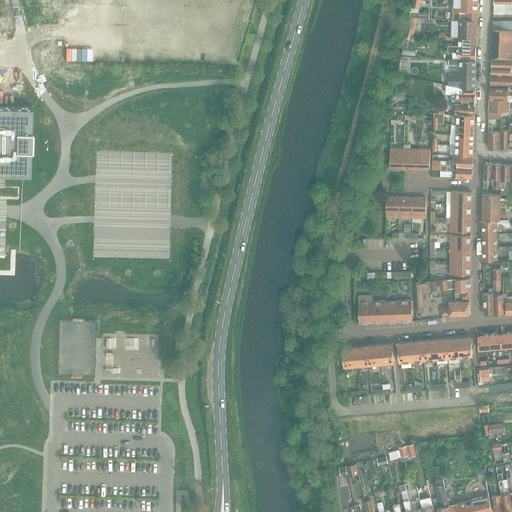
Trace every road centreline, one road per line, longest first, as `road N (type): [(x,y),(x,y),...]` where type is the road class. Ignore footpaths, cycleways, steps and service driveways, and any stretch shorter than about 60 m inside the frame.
road 1 (tertiary): [(222,485),(217,372),(224,310),(303,0)]
road 2 (residential): [(477,323),(478,154)]
road 3 (residential): [(478,154),(485,0)]
road 4 (residential): [(349,333),(477,323)]
